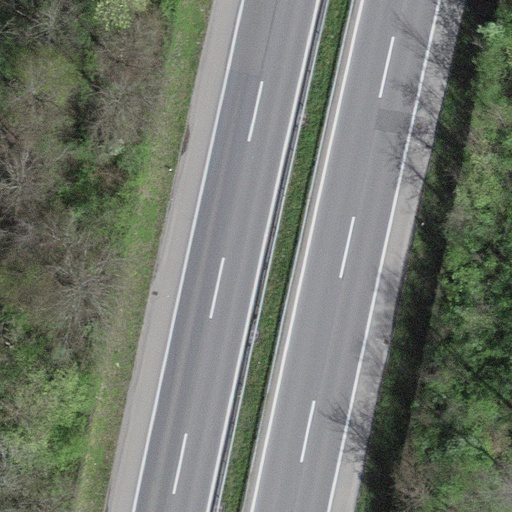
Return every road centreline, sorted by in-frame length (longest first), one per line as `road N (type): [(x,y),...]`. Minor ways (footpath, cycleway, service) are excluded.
road 1 (motorway): [(281,0),(171,511)]
road 2 (motorway): [(293,511),(402,0)]
